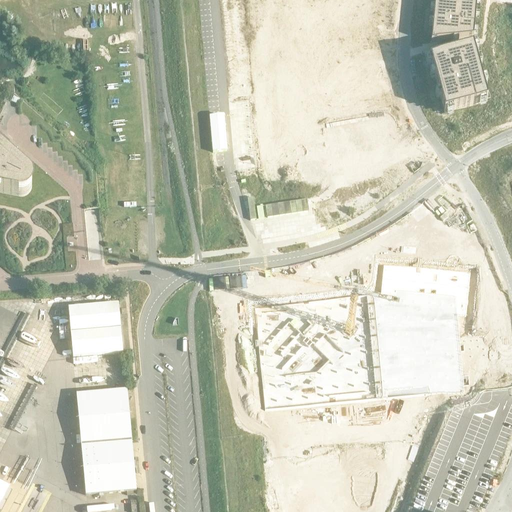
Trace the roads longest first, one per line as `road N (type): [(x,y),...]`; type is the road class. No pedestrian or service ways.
road 1 (unclassified): [(165,289),(198,271),(350,242),(456,168)]
road 2 (unclassified): [(161,511),(143,335),(147,311),(165,289)]
road 3 (unknown): [(205,511),(190,319),(200,285)]
road 4 (unknown): [(200,285),(226,511)]
road 5 (unclassified): [(456,168),(409,98),(407,0)]
road 6 (unclassified): [(0,286),(152,274),(165,289)]
road 7 (tertiary): [(456,168),(511,285)]
